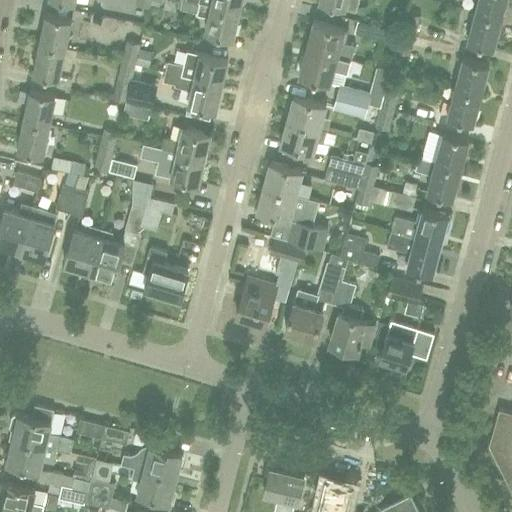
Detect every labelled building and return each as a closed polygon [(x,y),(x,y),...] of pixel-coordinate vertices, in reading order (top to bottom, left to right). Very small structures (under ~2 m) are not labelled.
[(233,37),(239,12),(189,0),(178,0),(177,7),(180,8),(180,9),(197,13),(196,15),(208,18),(205,30),(233,37)] [(189,0),(239,12),(242,0),(189,0)] [(319,0),(320,1),(346,8),(357,10),(359,0),(319,0)] [(407,11),(402,32),(415,36),(416,35),(439,41),(442,30),(434,28),(434,29),(418,25),(421,15),(424,0),(411,0),(408,12),(407,11)] [(478,0),(475,11),(501,18),(505,0),(478,0)] [(493,48),(501,18),(475,11),(467,41),(493,48)] [(47,12),(41,42),(66,48),(72,17),(47,12)] [(388,28),(358,20),(355,32),(385,40),(388,28)] [(313,21),(306,48),(351,60),(355,44),(342,41),(345,30),(313,21)] [(429,53),(432,42),(415,37),(415,36),(402,32),(396,52),(410,54),(412,49),(429,53)] [(122,57),(121,60),(136,64),(141,65),(149,67),(154,52),(139,48),(141,43),(140,43),(136,42),(131,41),(126,40),(122,57)] [(59,78),(66,48),(41,42),(34,73),(59,78)] [(348,74),(351,60),(306,48),(299,75),(331,84),(335,70),(348,74)] [(222,84),(228,60),(187,51),(184,65),(168,61),(166,71),(222,84)] [(463,57),(455,86),(481,93),(489,64),(463,57)] [(132,79),(136,64),(121,60),(117,79),(130,82),(131,82),(132,79)] [(216,109),(222,84),(166,71),(165,72),(163,81),(175,83),(175,86),(191,90),(188,102),(216,109)] [(156,85),(132,79),(131,82),(127,100),(152,105),(156,85)] [(341,84),(338,96),(381,108),(382,107),(387,87),(382,102),(369,98),(371,92),(341,84)] [(115,100),(125,102),(128,88),(118,86),(115,100)] [(473,123),(481,93),(455,86),(447,116),(473,123)] [(395,110),(400,90),(387,87),(382,107),(395,110)] [(31,88),(25,118),(50,124),(56,93),(31,88)] [(295,94),(288,118),(320,127),(326,103),(295,94)] [(378,119),(381,108),(338,96),(335,107),(378,119)] [(149,119),(152,105),(127,100),(124,113),(149,119)] [(390,129),(395,110),(382,107),(381,108),(378,119),(376,126),(390,129)] [(44,154),(50,124),(25,118),(18,149),(44,154)] [(328,129),(320,127),(288,118),(282,143),(313,151),(316,140),(324,142),(328,129)] [(165,136),(162,146),(205,157),(211,132),(183,125),(179,139),(165,136)] [(353,139),(377,140),(377,127),(354,126),(353,139)] [(118,131),(117,131),(105,128),(100,147),(114,150),(118,131)] [(443,131),(438,149),(430,147),(427,159),(419,156),(419,157),(460,167),(468,138),(443,131)] [(363,175),(371,144),(370,144),(367,153),(364,152),(361,162),(332,154),(328,166),(363,175)] [(377,146),(371,144),(363,175),(361,180),(375,184),(380,165),(372,163),(377,146)] [(199,182),(205,157),(162,146),(159,158),(156,171),(171,175),(199,182)] [(110,171),(112,158),(114,150),(100,147),(95,167),(107,170),(108,171),(110,171)] [(452,197),(460,167),(419,157),(415,170),(431,174),(427,190),(452,197)] [(137,164),(112,158),(110,171),(134,177),(137,164)] [(271,160),(264,186),(296,194),(303,168),(271,160)] [(363,175),(328,166),(325,176),(325,178),(358,187),(355,201),(356,201),(361,180),(363,175)] [(18,170),(14,182),(14,183),(38,190),(42,177),(18,170)] [(68,211),(79,174),(68,172),(64,184),(63,183),(56,208),(68,211)] [(89,176),(79,174),(68,211),(82,216),(89,192),(84,190),(89,176)] [(374,185),(375,184),(361,180),(356,201),(372,205),(374,199),(381,201),(384,188),(374,185)] [(313,221),(319,200),(296,194),(264,186),(258,210),(290,218),(284,238),(323,249),(330,227),(313,221)] [(389,204),(412,210),(413,207),(416,196),(392,190),(389,204)] [(146,208),(149,199),(133,194),(132,204),(146,208)] [(173,215),(176,205),(149,199),(146,208),(173,215)] [(142,221),(146,208),(132,204),(125,228),(139,232),(142,221)] [(0,243),(20,249),(33,205),(30,213),(5,206),(0,223),(0,243)] [(56,221),(38,216),(41,207),(33,205),(20,249),(45,256),(56,221)] [(450,217),(448,214),(448,213),(422,207),(419,220),(395,214),(391,229),(440,243),(444,230),(447,229),(450,226),(451,220),(450,217)] [(89,269),(102,227),(90,224),(88,230),(75,226),(64,262),(89,269)] [(113,231),(102,227),(89,269),(114,277),(125,242),(111,237),(113,231)] [(432,273),(440,243),(391,229),(386,245),(410,252),(406,267),(432,273)] [(367,237),(347,231),(340,255),(376,267),(380,254),(364,249),(367,237)] [(274,237),(272,244),(269,253),(297,261),(301,262),(304,254),(306,245),(274,236),(274,237)] [(180,297),(189,268),(164,260),(167,250),(151,245),(143,270),(149,272),(144,286),(180,297)] [(324,299),(334,302),(341,279),(345,266),(327,260),(317,293),(298,287),(285,329),(314,337),(323,309),(321,309),(324,299)] [(265,322),(276,284),(248,275),(236,313),(265,322)] [(424,283),(392,275),(387,296),(418,304),(424,283)] [(357,351),(360,340),(371,343),(377,323),(360,317),(363,308),(349,304),(355,283),(341,279),(334,302),(344,305),(343,312),(339,311),(330,342),(357,351)] [(391,319),(379,358),(406,366),(410,352),(427,357),(434,332),(391,319)] [(49,432),(52,421),(55,408),(35,404),(32,417),(19,413),(16,413),(13,415),(10,425),(12,428),(16,429),(14,438),(71,451),(74,438),(49,432)] [(489,444),(511,490),(511,411),(499,408),(489,444)] [(101,436),(104,424),(80,418),(78,430),(101,436)] [(130,430),(104,424),(101,436),(127,442),(130,430)] [(54,462),(57,449),(71,452),(71,451),(14,438),(8,463),(40,471),(43,460),(54,462)] [(182,453),(150,445),(146,445),(142,447),(139,450),(137,452),(133,454),(128,454),(124,453),(121,463),(176,477),(182,453)] [(87,489),(95,457),(80,454),(79,462),(85,464),(84,469),(77,468),(75,476),(52,471),(50,482),(62,485),(86,491),(87,489)] [(96,458),(95,457),(87,489),(129,500),(113,495),(116,483),(92,476),(96,458)] [(169,502),(176,477),(121,463),(121,464),(134,467),(131,478),(141,480),(137,494),(169,502)] [(265,492),(279,496),(278,503),(278,505),(280,509),(282,511),(283,511),(287,511),(292,509),(294,500),(298,501),(305,473),(272,465),(265,492)] [(346,511),(353,486),(326,479),(319,510),(326,511),(346,511)] [(3,481),(0,495),(0,505),(29,511),(42,511),(44,505),(33,502),(36,489),(3,481)] [(83,503),(86,491),(62,485),(59,498),(83,503)] [(126,511),(129,500),(87,489),(86,491),(83,503),(85,503),(85,501),(109,507),(110,507),(126,511)] [(419,511),(410,494),(374,511),(419,511)]
